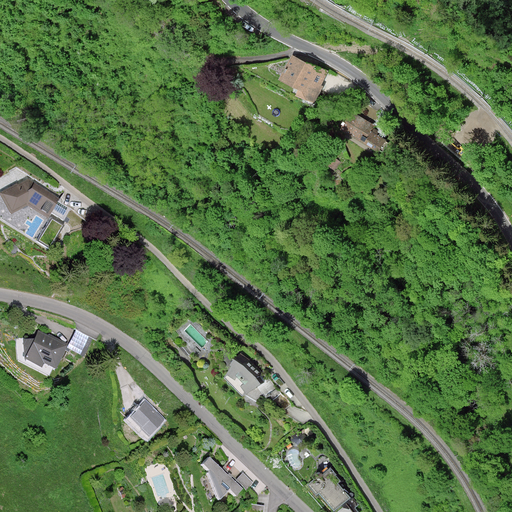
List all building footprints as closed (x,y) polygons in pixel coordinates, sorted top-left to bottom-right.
[(29,179),(5,193),(15,214),(31,205),(50,217),(63,197),(35,181),(29,179)] [(77,330),(69,344),(89,354),(96,340),(77,330)] [(42,333),(32,359),(59,370),(69,344),(42,333)] [(230,367),(223,378),(241,397),(260,384),(249,368),(233,358),(229,364),(230,367)] [(145,398),(128,415),(138,425),(138,429),(146,438),(165,419),(145,398)] [(206,456),(197,466),(205,473),(215,503),(230,493),(237,500),(254,483),(244,473),(235,481),(206,456)] [(306,483),(328,511),(330,511),(349,497),(326,468),(306,483)]
